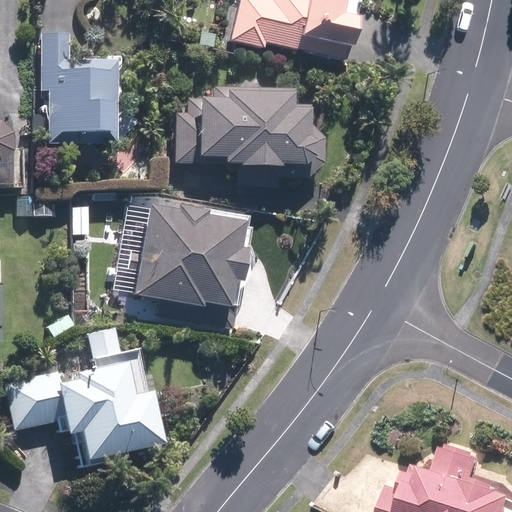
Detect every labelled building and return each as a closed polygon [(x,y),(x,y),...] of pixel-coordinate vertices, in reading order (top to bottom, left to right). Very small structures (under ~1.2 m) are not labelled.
[(243,0),(234,0),(224,44),(255,52),(256,46),(334,66),(350,0),(264,0),(264,5),(243,0)] [(41,94),(39,148),(106,149),(108,67),(61,66),(61,38),(36,38),(35,93),(41,94)] [(168,117),(167,166),(208,167),(208,172),(224,172),(223,174),(228,174),(228,190),(264,190),(264,183),(294,184),(313,168),(314,141),(299,128),(299,112),(283,111),(284,95),(205,93),(205,104),(177,104),(177,117),(168,117)] [(84,206),(65,206),(65,239),(84,239),(84,206)] [(136,213),(119,301),(185,314),(187,308),(214,314),(230,231),(136,213)] [(67,438),(73,467),(147,451),(136,399),(118,403),(111,370),(61,380),(63,387),(51,390),(49,379),(0,388),(0,389),(9,432),(48,423),(51,441),(67,438)] [(385,490),(377,511),(503,511),(506,504),(488,498),(489,495),(466,488),(474,464),(438,452),(430,477),(416,473),(413,482),(399,478),(393,493),(385,490)]
